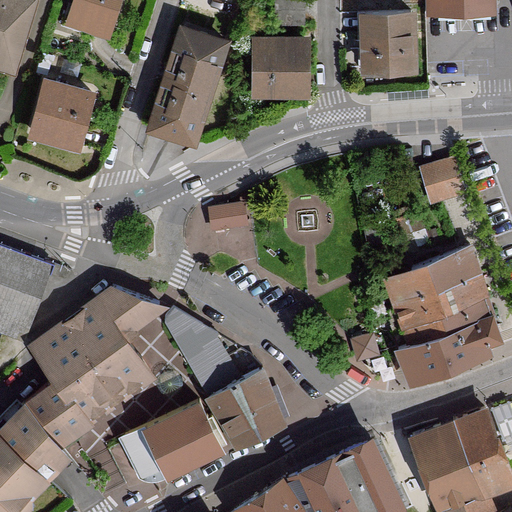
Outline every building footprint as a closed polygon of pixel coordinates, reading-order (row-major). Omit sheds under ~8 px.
[(0,0),(0,52),(12,56),(29,0),(0,0)] [(116,32),(125,0),(78,0),(72,19),(102,29),(116,32)] [(304,6),(304,0),(273,0),(274,26),(304,26),(304,6)] [(426,0),(426,8),(493,7),(493,3),(493,0),(426,0)] [(414,8),(363,9),(363,21),(364,64),(415,63),(414,8)] [(194,138),(224,41),(184,28),(152,125),(194,138)] [(304,92),(304,40),(258,40),(257,91),(304,92)] [(84,132),(94,92),(47,80),(34,128),(82,140),(84,132)] [(454,155),(424,164),(434,196),(464,188),(454,155)] [(511,196),(502,169),(483,176),(492,198),(498,196),(507,217),(511,215),(511,196)] [(229,204),(211,205),(213,224),(230,223),(245,221),(244,202),(229,204)] [(50,259),(0,239),(0,310),(8,313),(26,320),(48,265),(50,259)] [(468,244),(387,275),(406,325),(487,295),(468,244)] [(233,258),(222,277),(249,293),(260,275),(233,258)] [(50,259),(48,265),(63,271),(71,266),(50,259)] [(58,371),(61,375),(124,329),(160,298),(117,282),(35,340),(58,371)] [(487,295),(406,325),(412,341),(493,311),(487,295)] [(166,311),(186,347),(214,331),(217,329),(174,303),(166,311)] [(493,311),(412,341),(402,345),(411,371),(503,337),(493,311)] [(354,331),(363,356),(384,349),(375,324),(354,331)] [(124,329),(61,375),(89,412),(151,366),(124,329)] [(214,331),(186,347),(210,389),(238,374),(214,331)] [(238,438),(287,416),(264,363),(238,374),(210,389),(238,438)] [(58,371),(26,397),(57,435),(89,412),(61,375),(58,371)] [(211,416),(201,395),(127,432),(129,438),(144,466),(164,456),(170,469),(229,439),(216,413),(211,416)] [(57,435),(26,397),(11,415),(0,428),(0,449),(2,452),(15,438),(43,464),(50,455),(62,440),(57,435)] [(511,464),(487,406),(413,431),(427,473),(440,508),(492,491),(511,485),(511,464)] [(2,452),(0,449),(0,511),(8,511),(18,502),(49,470),(43,464),(15,438),(2,452)] [(358,440),(291,469),(317,511),(379,511),(404,499),(378,439),(376,439),(358,440)] [(315,511),(289,472),(227,511),(315,511)] [(499,511),(492,491),(440,508),(441,511),(499,511)] [(27,511),(28,511),(18,502),(8,511),(27,511)]
